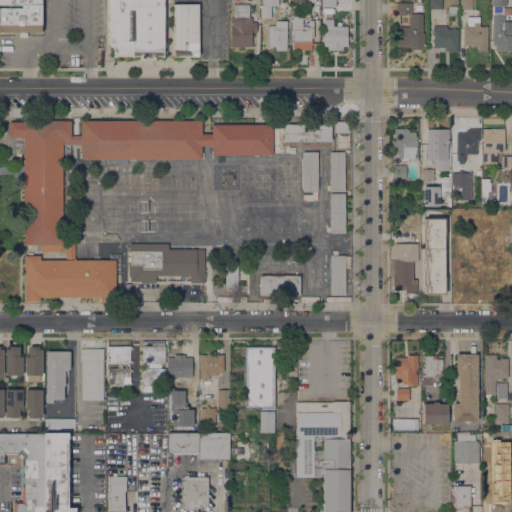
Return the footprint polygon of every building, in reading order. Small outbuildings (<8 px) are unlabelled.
[(41,0),(41,32),(25,32),(25,37),(15,37),(15,32),(0,32),(0,0),(41,0)] [(163,0),(163,8),(166,8),(166,12),(163,12),(163,45),(166,45),(166,54),(163,54),(163,56),(155,56),(155,58),(140,58),(140,56),(113,56),(113,47),(109,47),(109,42),(107,42),(107,0),(163,0)] [(441,0),(441,8),(428,8),(428,0),(441,0)] [(471,0),(471,9),(459,8),(459,0),(471,0)] [(424,32),(423,49),(420,49),(420,50),(414,50),(414,49),(410,49),(410,46),(405,46),(405,45),(396,45),(396,26),(409,26),(409,13),(395,13),(396,2),(411,2),(411,12),(422,13),(422,32),(424,32)] [(197,3),(197,55),(173,56),(173,4),(197,3)] [(270,3),(270,17),(260,17),(260,3),(270,3)] [(249,17),(251,17),(251,22),(256,22),(256,32),(251,32),(251,46),(243,46),(243,47),(238,47),(238,46),(230,46),(230,17),(233,17),(233,4),(249,4),(249,17)] [(458,5),(458,13),(448,13),(448,5),(458,5)] [(511,52),(509,52),(509,50),(503,50),(503,52),(499,52),(499,50),(496,50),(496,44),(492,44),(492,14),(503,14),(503,20),(511,20),(511,52)] [(313,20),(313,44),(311,44),(311,50),(300,49),(300,51),(291,50),(293,15),(302,16),(302,26),(307,26),(307,22),(308,22),(308,20),(313,20)] [(478,17),(478,22),(479,22),(479,26),(487,26),(487,50),(478,50),(478,45),(463,45),(463,27),(464,27),(464,25),(466,25),(467,17),(478,17)] [(333,18),(333,26),(347,26),(347,46),(342,46),(342,50),(328,50),(328,46),(322,46),(323,18),(333,18)] [(457,50),(445,50),(445,47),(433,47),(432,25),(439,25),(439,19),(446,19),(446,28),(457,28),(457,50)] [(276,24),(276,21),(284,21),(284,25),(286,25),(286,50),(275,50),(275,45),(268,45),(268,24),(276,24)] [(62,144),(62,242),(74,242),(74,259),(115,259),(115,301),(99,301),(99,296),(39,296),(39,301),(24,301),(24,255),(39,255),(39,259),(65,259),(65,251),(39,251),(39,244),(23,244),(23,137),(8,137),(8,121),(23,121),(23,120),(70,120),(70,135),(70,144),(62,144)] [(80,120),(201,120),(201,133),(201,145),(201,158),(80,159),(80,144),(80,135),(80,120)] [(336,125),(333,125),(333,120),(336,120),(336,121),(349,121),(349,146),(336,146),(336,132),(336,125)] [(283,123),(330,123),(330,141),(288,141),(288,146),(294,146),(294,152),(272,152),(272,127),(283,127),(283,123)] [(211,124),(272,124),(272,154),(211,154),(211,145),(211,133),(211,124)] [(408,128),(408,131),(415,131),(415,136),(417,136),(417,149),(416,149),(416,154),(415,154),(415,156),(414,156),(414,159),(407,159),(407,160),(400,160),(400,158),(398,159),(398,156),(392,156),(392,147),(391,147),(391,140),(394,140),(394,128),(408,128)] [(465,132),(465,130),(467,130),(467,128),(480,128),(480,140),(478,140),(478,141),(476,141),(476,153),(465,153),(465,160),(462,160),(462,163),(458,163),(458,159),(456,159),(456,132),(465,132)] [(504,128),(504,151),(496,151),(496,163),(482,163),(482,149),(483,149),(483,132),(482,132),(482,128),(504,128)] [(426,159),(426,129),(448,129),(448,140),(447,140),(447,157),(448,157),(448,170),(436,170),(436,164),(431,159),(426,159)] [(211,133),(211,145),(201,145),(201,133),(211,133)] [(70,135),(80,135),(80,144),(70,144),(70,135)] [(317,199),(302,199),(302,194),(311,194),(311,191),(302,191),(302,151),(317,151),(317,199)] [(344,151),(344,191),(329,191),(329,190),(326,190),(326,184),(329,184),(329,151),(344,151)] [(511,155),(511,167),(500,166),(501,155),(511,155)] [(405,165),(405,178),(391,178),(391,165),(405,165)] [(257,196),(256,167),(242,167),(242,196),(257,196)] [(257,196),(273,196),(273,167),(258,167),(257,196)] [(274,196),(289,196),(289,167),(273,167),(274,196)] [(433,180),(432,180),(432,186),(422,186),(422,180),(421,180),(421,169),(433,168),(433,180)] [(467,174),(466,186),(450,186),(450,176),(451,174),(467,174)] [(450,176),(450,186),(450,196),(440,196),(440,176),(450,176)] [(489,182),(490,182),(490,190),(487,190),(487,195),(481,195),(482,178),(489,178),(489,182)] [(344,193),(344,232),(336,232),(336,234),(330,234),(330,233),(330,232),(326,232),(326,226),(329,226),(329,193),(344,193)] [(257,231),(257,200),(243,199),(242,231),(257,231)] [(273,200),(258,199),(258,229),(273,229),(273,200)] [(289,230),(289,200),(274,199),(274,230),(289,230)] [(445,217),(445,235),(444,235),(444,276),(445,276),(445,294),(424,294),(424,293),(424,286),(422,286),(423,270),(424,270),(424,256),(423,256),(423,248),(424,248),(424,241),(423,241),(423,225),(424,225),(424,217),(445,217)] [(496,236),(481,236),(481,217),(491,217),(491,224),(496,224),(496,236)] [(413,282),(417,282),(416,293),(404,293),(404,290),(393,290),(393,231),(410,231),(410,234),(413,234),(413,239),(409,239),(409,242),(417,242),(417,260),(413,260),(413,282)] [(510,238),(510,246),(499,247),(498,239),(510,238)] [(168,243),(168,249),(203,248),(204,282),(190,282),(189,275),(154,275),(154,282),(140,282),(140,281),(130,281),(130,277),(127,277),(127,263),(130,263),(130,261),(126,261),(126,256),(129,256),(129,251),(129,243),(168,243)] [(509,250),(509,272),(507,272),(507,288),(487,288),(487,249),(509,250)] [(332,255),(332,250),(337,250),(337,254),(344,254),(344,256),(350,255),(350,267),(344,268),(345,295),(330,295),(330,293),(323,293),(323,288),(330,288),(329,255),(332,255)] [(470,264),(470,254),(479,255),(479,284),(470,284),(470,291),(458,291),(458,283),(456,283),(456,276),(453,276),(453,263),(470,264)] [(237,260),(237,284),(234,284),(234,289),(224,289),(225,260),(237,260)] [(298,274),(298,294),(258,294),(258,274),(298,274)] [(107,345),(130,345),(130,346),(132,346),(132,349),(130,349),(129,360),(131,360),(131,362),(129,362),(129,363),(107,363),(107,345)] [(165,346),(164,363),(142,363),(142,362),(140,362),(140,360),(142,360),(142,349),(140,349),(140,346),(142,346),(142,345),(165,346)] [(274,345),(274,407),(244,407),(244,345),(274,345)] [(5,374),(5,346),(19,346),(19,353),(22,353),(22,374),(5,374)] [(41,375),(25,375),(25,353),(28,353),(28,346),(41,346),(41,375)] [(103,399),(80,399),(80,361),(79,361),(79,348),(103,348),(103,399)] [(69,350),(69,369),(68,369),(68,370),(64,370),(64,385),(63,385),(63,399),(53,399),(53,402),(45,402),(45,350),(69,350)] [(477,420),(452,420),(452,403),(457,403),(457,369),(455,369),(455,353),(477,353),(477,420)] [(192,357),(191,377),(191,380),(180,380),(180,381),(168,380),(168,377),(167,377),(167,357),(173,357),(173,354),(185,354),(185,357),(192,357)] [(223,372),(216,372),(216,378),(209,378),(209,379),(199,379),(199,368),(199,362),(200,354),(223,354),(223,372)] [(496,354),(496,359),(500,359),(500,358),(507,358),(507,377),(501,377),(501,379),(494,379),(495,394),(494,394),(494,397),(484,397),(484,394),(484,354),(496,354)] [(417,386),(407,385),(407,384),(401,384),(401,381),(395,381),(395,379),(391,379),(391,374),(395,374),(395,369),(392,367),(392,362),(395,361),(395,357),(406,357),(406,355),(417,355),(417,368),(418,370),(418,374),(417,375),(417,386)] [(442,380),(432,380),(432,384),(421,384),(421,374),(424,374),(424,372),(421,372),(421,367),(424,367),(424,355),(432,355),(435,355),(435,358),(442,358),(442,380)] [(164,385),(142,385),(140,385),(140,382),(142,382),(142,371),(139,371),(139,368),(142,368),(142,367),(164,368),(164,385)] [(130,368),(132,368),(132,371),(130,371),(129,382),(131,382),(131,384),(129,384),(129,385),(107,385),(107,368),(130,368)] [(496,382),(506,381),(507,397),(496,397),(496,382)] [(184,410),(176,410),(176,415),(197,415),(197,429),(168,428),(168,409),(168,387),(176,387),(176,390),(184,390),(184,410)] [(408,388),(408,400),(395,400),(395,388),(408,388)] [(5,389),(22,389),(22,410),(19,410),(19,417),(5,417),(5,389)] [(41,417),(27,417),(28,410),(24,410),(25,389),(42,389),(41,417)] [(228,389),(228,407),(217,407),(217,389),(228,389)] [(322,511),(322,476),(295,476),(295,401),(331,401),(349,401),(349,511),(322,511)] [(447,423),(422,424),(422,403),(432,403),(432,401),(438,401),(438,403),(447,403),(447,423)] [(507,403),(507,420),(494,420),(494,403),(507,403)] [(205,407),(205,406),(209,406),(209,408),(215,408),(215,411),(216,411),(216,414),(215,414),(215,426),(200,425),(200,407),(205,407)] [(274,410),(273,432),(259,432),(259,410),(274,410)] [(44,430),(44,418),(74,418),(74,423),(74,431),(44,430)] [(416,429),(416,418),(389,418),(389,429),(416,429)] [(511,423),(511,431),(500,431),(500,423),(511,423)] [(43,511),(12,511),(12,501),(21,501),(21,458),(24,456),(20,452),(18,455),(4,455),(4,464),(0,464),(0,433),(43,433),(43,511)] [(67,433),(67,507),(75,507),(75,511),(43,511),(43,433),(67,433)] [(167,452),(167,433),(228,433),(228,459),(198,459),(198,452),(169,452),(167,452)] [(478,462),(453,463),(453,441),(455,441),(455,434),(475,434),(475,441),(478,441),(478,462)] [(511,449),(511,462),(511,477),(494,477),(494,463),(493,463),(493,449),(511,449)] [(108,498),(106,498),(106,492),(108,492),(108,480),(106,480),(106,475),(112,475),(112,472),(116,472),(116,475),(125,475),(125,490),(124,490),(124,511),(108,511),(108,498)] [(201,510),(187,510),(181,503),(181,476),(207,476),(207,504),(201,510)] [(493,484),(493,490),(501,490),(501,493),(503,493),(503,501),(501,501),(501,509),(497,509),(497,511),(488,511),(488,509),(483,509),(483,484),(493,484)] [(470,485),(470,505),(468,505),(469,506),(462,506),(462,508),(455,508),(455,485),(470,485)]
